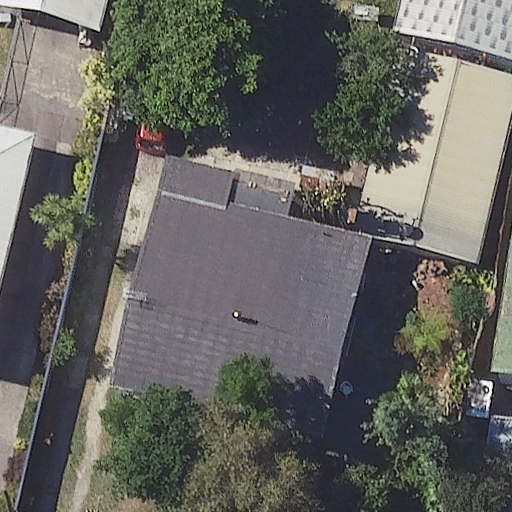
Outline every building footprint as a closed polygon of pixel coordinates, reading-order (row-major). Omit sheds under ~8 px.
[(111,0),(0,0),(0,12),(105,32),(111,0)] [(511,58),(511,0),(412,0),(405,35),(511,58)] [(511,130),(511,79),(394,53),(348,256),(476,285),(511,130)] [(0,316),(40,132),(0,122),(0,316)] [(341,237),(156,220),(148,312),(133,310),(123,417),(323,435),(341,237)] [(511,293),(499,375),(511,377),(511,293)] [(511,411),(494,409),(482,481),(511,486),(511,411)]
